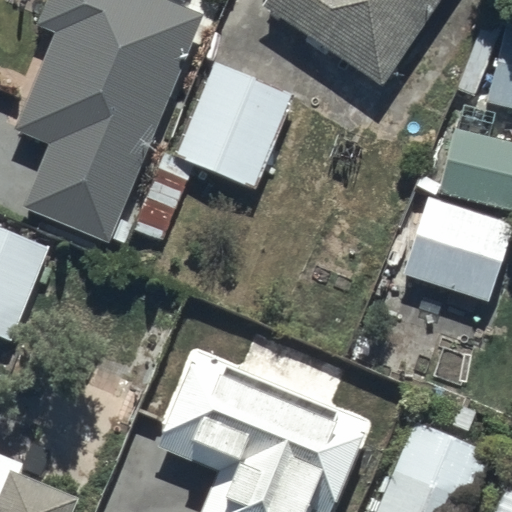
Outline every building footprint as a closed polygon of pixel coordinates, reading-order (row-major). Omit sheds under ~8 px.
[(15,129),(47,145),(24,205),(108,236),(195,14),(162,0),(43,0),(34,24),(51,32),(15,129)] [(261,0),(257,6),(383,87),(442,0),(261,0)] [(511,28),(501,25),(482,100),(511,108),(511,28)] [(289,87),(213,58),(175,156),(252,185),(289,87)] [(511,139),(449,128),(437,191),(511,205),(511,139)] [(507,218),(422,193),(399,271),(484,296),(507,218)] [(43,247),(0,228),(0,338),(5,341),(43,247)] [(214,471),(197,511),(310,511),(311,511),(329,511),(363,420),(191,352),(155,446),(214,471)] [(463,511),(488,451),(411,419),(372,511),(463,511)] [(511,511),(511,451),(487,511),(511,511)] [(0,489),(0,511),(69,511),(76,495),(11,470),(0,489)]
